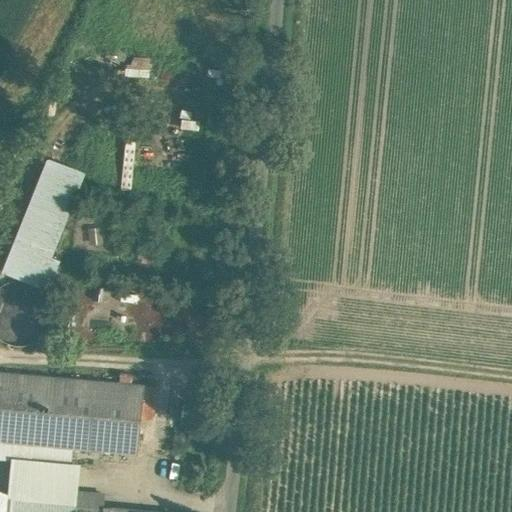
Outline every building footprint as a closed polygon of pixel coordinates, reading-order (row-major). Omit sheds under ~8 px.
[(125,138),(119,188),(133,189),(139,140),(125,138)] [(85,174),(48,159),(2,271),(48,290),(60,261),(51,257),(85,174)] [(49,325),(52,313),(49,300),(42,290),(31,284),(19,281),(6,283),(0,287),(0,338),(7,343),(19,346),(32,343),(42,336),(49,325)] [(143,387),(0,373),(0,440),(137,453),(143,387)] [(100,492),(77,491),(76,502),(99,504),(100,492)] [(76,502),(7,496),(5,511),(74,511),(75,507),(76,502)]
